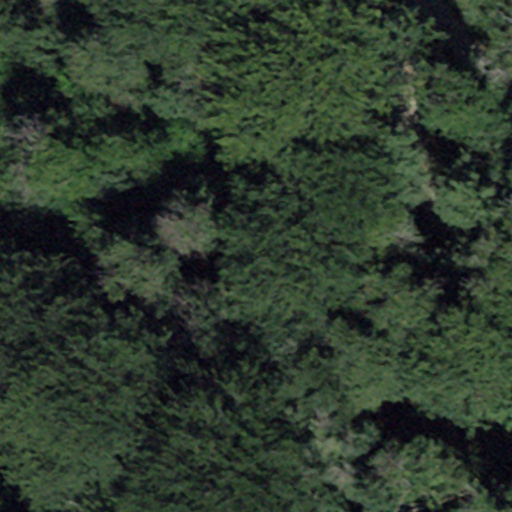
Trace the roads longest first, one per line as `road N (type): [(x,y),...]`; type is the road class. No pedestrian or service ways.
road 1 (track): [(305,0),(387,102),(511,307)]
road 2 (track): [(204,511),(0,234)]
road 3 (track): [(511,99),(413,0)]
